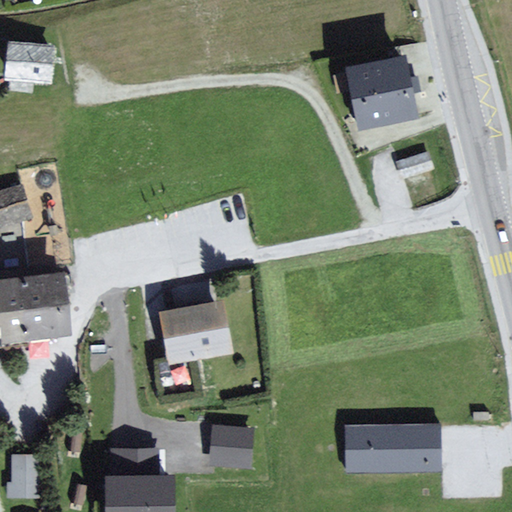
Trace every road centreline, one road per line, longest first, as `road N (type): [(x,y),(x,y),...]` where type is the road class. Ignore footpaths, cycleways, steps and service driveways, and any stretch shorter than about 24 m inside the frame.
road 1 (residential): [(0,396),(11,404),(53,393),(87,307),(116,283),(490,207)]
road 2 (track): [(79,72),(130,92),(249,78),(305,90),(340,142),(375,231)]
road 3 (secondary): [(439,0),(490,207)]
